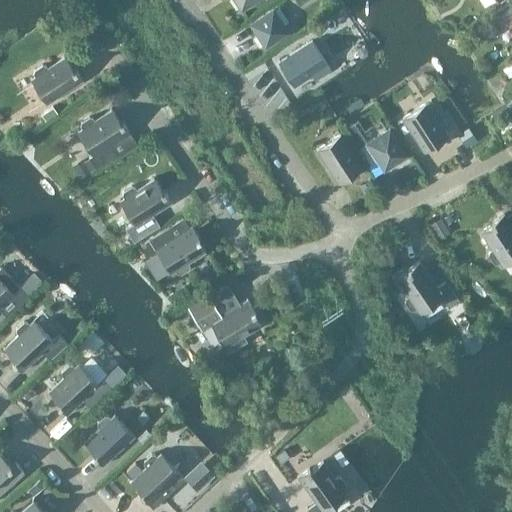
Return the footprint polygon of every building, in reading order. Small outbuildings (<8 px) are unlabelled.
[(233,0),(241,11),(257,0),(233,0)] [(490,15),(497,26),(509,19),(511,23),(511,3),(511,2),(490,15)] [(273,9),(249,24),(265,48),(288,32),(273,9)] [(312,41),(278,63),(294,86),(311,75),(315,80),(330,69),(312,41)] [(64,57),(47,67),(46,66),(41,65),(33,70),(32,74),(34,76),(29,79),(46,105),(81,82),(75,72),(74,73),(64,57)] [(402,119),(424,152),(447,137),(436,119),(441,116),(431,100),(402,119)] [(122,125),(112,108),(94,120),(93,118),(89,117),(81,123),(79,127),(80,129),(75,132),(91,156),(87,159),(94,169),(116,155),(110,146),(129,134),(123,124),(122,125)] [(389,128),(366,143),(359,132),(350,138),(358,150),(367,145),(384,171),(407,156),(389,128)] [(340,135),(317,150),(339,183),(362,168),(340,135)] [(154,178),(136,188),(135,187),(131,186),(123,192),(121,196),(122,198),(118,201),(134,226),(171,203),(165,193),(164,194),(154,178)] [(511,226),(504,214),(490,223),(492,225),(479,233),(491,250),(489,251),(488,255),(493,263),(497,264),(499,263),(502,267),(511,260),(511,226)] [(192,225),(167,241),(161,232),(141,245),(148,256),(156,251),(171,275),(175,272),(176,274),(181,275),(189,270),(190,266),(189,263),(207,253),(192,225)] [(437,286),(419,261),(406,270),(407,272),(395,281),(407,297),(404,299),(403,302),(409,311),(413,312),(415,311),(419,316),(442,299),(448,308),(460,300),(445,280),(437,286)] [(0,281),(0,308),(2,306),(9,314),(27,298),(18,289),(12,295),(0,281)] [(221,314),(240,304),(227,284),(209,295),(208,295),(188,307),(195,318),(215,305),(221,314)] [(210,324),(225,347),(231,344),(232,346),(235,347),(243,343),(244,339),(243,338),(258,329),(255,323),(258,321),(246,301),(240,304),(221,314),(215,305),(195,318),(201,329),(210,324)] [(32,320),(29,323),(27,322),(22,322),(16,328),(16,333),(17,334),(3,348),(15,360),(13,363),(22,372),(42,352),(50,360),(67,343),(58,334),(51,340),(32,320)] [(101,378),(96,383),(77,363),(74,366),(73,365),(68,365),(60,372),(61,376),(62,377),(48,391),(56,401),(55,404),(65,415),(82,400),(89,407),(110,388),(101,378)] [(13,389),(33,408),(42,399),(22,380),(13,389)] [(98,428),(83,442),(95,454),(93,456),(101,465),(134,435),(114,414),(110,417),(108,416),(104,416),(97,422),(97,426),(98,428)] [(0,494),(24,473),(14,462),(10,465),(0,453),(0,494)] [(184,480),(181,476),(160,453),(156,456),(155,455),(150,455),(143,461),(143,465),(145,467),(130,480),(140,493),(139,495),(151,509),(184,480)] [(335,478),(323,462),(310,471),(309,468),(297,478),(314,503),(305,509),(306,511),(324,511),(347,496),(347,495),(344,491),(346,490),(346,487),(341,478),(336,477),(335,478)] [(45,511),(44,510),(43,511),(32,500),(19,511),(45,511)]
